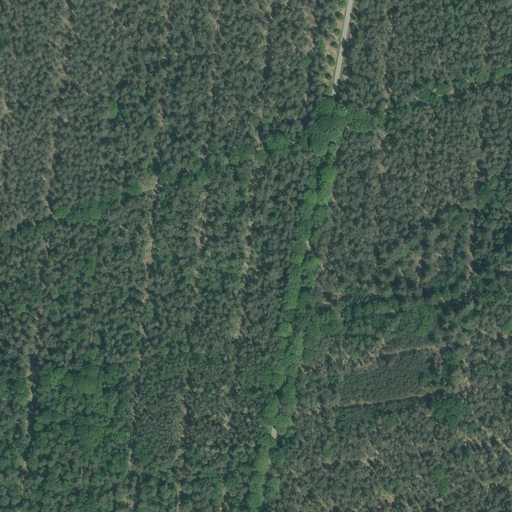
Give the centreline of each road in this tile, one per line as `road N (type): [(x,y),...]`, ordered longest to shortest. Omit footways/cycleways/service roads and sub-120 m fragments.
road 1 (unclassified): [(258,511),(351,0)]
road 2 (track): [(101,199),(78,511)]
road 3 (track): [(214,163),(511,70)]
road 4 (track): [(290,339),(0,373)]
road 5 (track): [(511,288),(292,326)]
road 6 (track): [(115,0),(101,189)]
